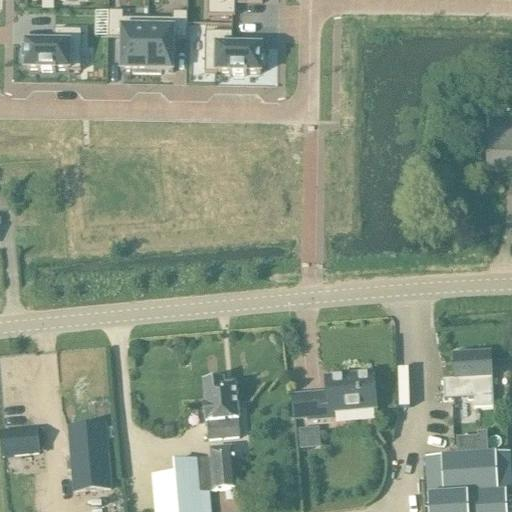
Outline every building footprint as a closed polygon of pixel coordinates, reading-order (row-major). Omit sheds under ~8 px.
[(208,3),(208,18),(235,18),(235,5),(262,6),(262,0),(209,0),(210,3),(208,3)] [(109,14),(108,41),(121,41),(121,73),(133,74),(133,76),(147,77),(148,21),(123,21),(123,14),(109,14)] [(148,21),(147,77),(161,77),(161,74),(173,74),(174,42),(187,42),(187,15),(173,15),(173,22),(148,21)] [(23,52),(23,64),(24,64),(24,72),(39,72),(39,74),(55,74),(55,72),(81,73),(81,32),(55,32),(54,45),(25,44),(25,52),(23,52)] [(205,35),(205,75),(230,75),(230,77),(247,78),(247,76),(261,76),(261,68),(263,68),(263,57),(261,57),(262,49),(232,48),(232,35),(205,35)] [(486,174),(511,174),(511,116),(487,116),(486,174)] [(455,381),(443,382),(444,401),(474,399),(475,409),(492,408),(491,380),(490,357),(470,358),(470,354),(454,355),(455,381)] [(335,421),(335,413),(376,410),(373,375),(326,379),(327,393),(291,396),(293,423),(308,422),(308,423),(335,421)] [(224,383),(204,384),(206,407),(205,407),(206,424),(207,424),(209,442),(239,439),(237,421),(239,421),(236,387),(224,388),(224,383)] [(69,430),(74,493),(111,490),(105,427),(69,430)] [(322,428),(300,429),(301,450),(322,449),(322,428)] [(36,430),(0,434),(3,460),(39,456),(36,430)] [(155,511),(211,511),(210,494),(239,491),(236,458),(233,459),(233,449),(209,451),(210,461),(174,464),(175,476),(152,478),(155,511)] [(429,497),(429,511),(507,511),(506,492),(511,491),(509,453),(426,459),(429,497)]
